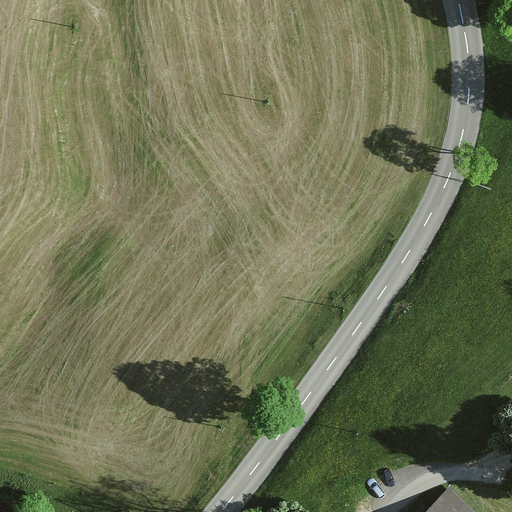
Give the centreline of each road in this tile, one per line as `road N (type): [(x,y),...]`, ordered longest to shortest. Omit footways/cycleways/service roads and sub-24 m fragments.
road 1 (secondary): [(221,511),(422,231),(452,170),(468,94),(457,0)]
road 2 (residential): [(511,478),(474,470),(431,478),(387,511)]
